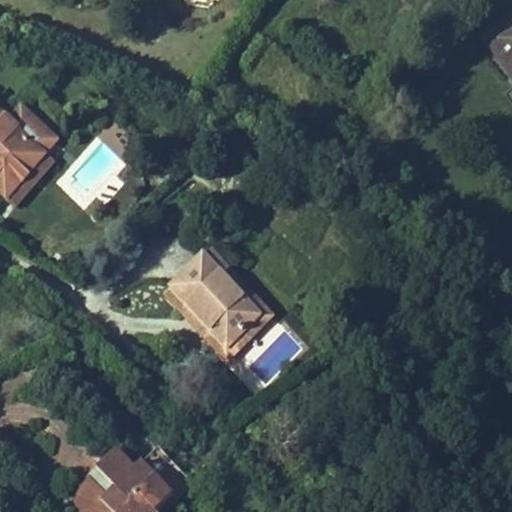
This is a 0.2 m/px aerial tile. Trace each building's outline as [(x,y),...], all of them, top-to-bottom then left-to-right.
[(511,24),(488,41),(511,75),(511,24)] [(231,88),(223,100),(243,114),(251,101),(231,88)] [(0,118),(0,191),(7,198),(44,159),(57,144),(22,112),(9,126),(0,118)] [(44,159),(7,198),(16,206),(52,166),(44,159)] [(211,255),(205,261),(259,320),(228,349),(174,290),(167,296),(228,361),(272,320),(211,255)] [(205,261),(174,290),(228,349),(259,320),(205,261)] [(280,320),(228,364),(255,396),(307,351),(280,320)] [(117,452),(98,472),(122,497),(108,510),(106,511),(159,511),(174,499),(143,466),(136,471),(117,452)] [(174,499),(179,504),(194,490),(158,452),(143,466),(174,499)] [(122,497),(98,472),(77,490),(78,511),(106,511),(108,510),(122,497)]
